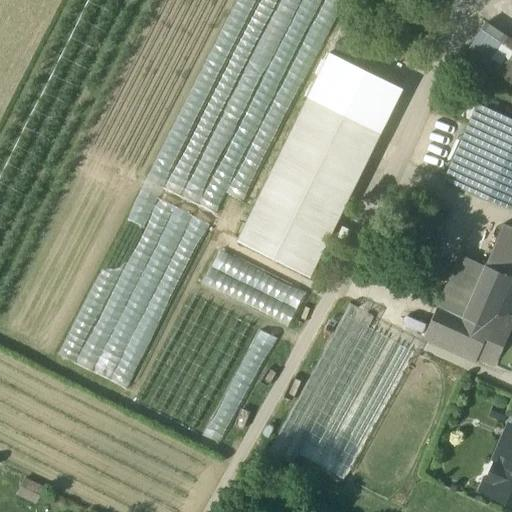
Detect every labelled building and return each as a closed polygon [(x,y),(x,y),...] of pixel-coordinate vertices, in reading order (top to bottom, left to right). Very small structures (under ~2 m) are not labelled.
[(511,39),(487,23),(467,53),(511,83),(511,39)] [(381,133),(308,97),(300,113),(373,149),(381,133)] [(497,113),(481,106),(447,181),(463,188),(497,113)] [(373,149),(300,113),(237,241),(310,277),(373,149)] [(511,119),(497,113),(463,188),(462,189),(510,209),(511,204),(511,119)] [(511,229),(504,226),(487,268),(511,278),(511,229)] [(202,282),(291,323),(306,291),(217,249),(202,282)] [(460,256),(437,308),(463,319),(485,267),(460,256)] [(511,278),(487,268),(485,267),(463,319),(489,331),(496,316),(511,279),(511,278)] [(511,279),(496,316),(511,322),(511,279)] [(293,464),(373,317),(351,306),(272,452),(293,464)] [(463,319),(437,308),(424,339),(477,362),(478,358),(489,331),(463,319)] [(511,322),(496,316),(489,331),(511,340),(511,322)] [(511,340),(489,331),(478,358),(511,372),(511,340)] [(511,427),(509,426),(503,441),(511,444),(511,427)] [(511,444),(503,441),(498,453),(501,454),(497,463),(496,463),(488,479),(497,483),(492,495),(511,503),(511,444)]
